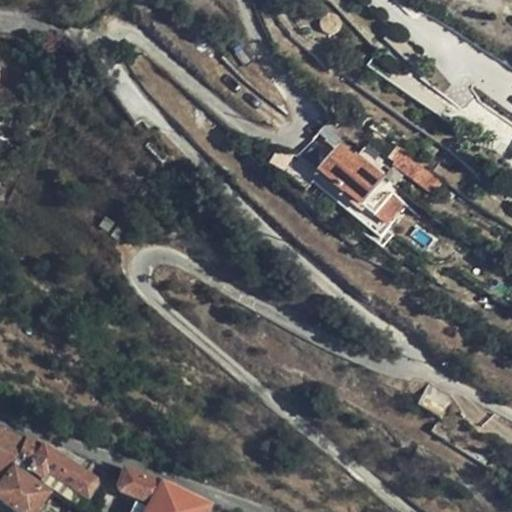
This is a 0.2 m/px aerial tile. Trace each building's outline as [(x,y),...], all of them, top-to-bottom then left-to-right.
[(396,192),(357,161),(355,164),(340,152),(321,177),(374,220),(396,192)] [(16,459),(23,442),(0,430),(0,485),(11,472),(10,471),(12,467),(16,459)] [(96,480),(46,445),(23,442),(16,459),(41,478),(46,471),(86,498),(97,483),(96,480)] [(205,511),(207,510),(169,488),(133,474),(125,471),(119,488),(121,492),(150,505),(146,511),(205,511)] [(11,472),(0,485),(0,503),(10,511),(34,511),(45,500),(11,472)]
